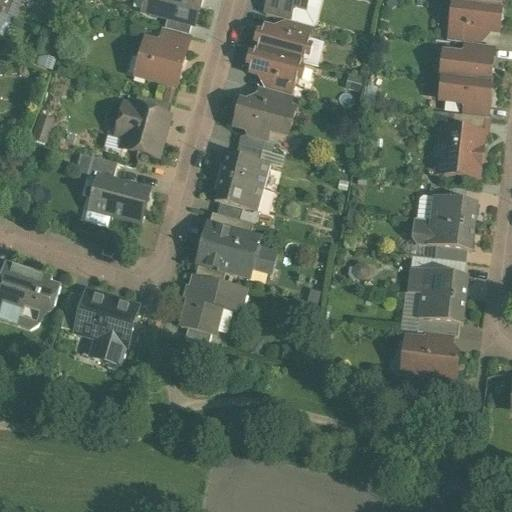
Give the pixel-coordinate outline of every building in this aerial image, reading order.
[(152,0),(149,15),(168,20),(192,26),(194,27),(200,0),(152,0)] [(308,0),(269,0),(269,3),(293,9),(305,13),(308,0)] [(452,0),(453,3),(454,4),(500,9),(501,1),(499,0),(452,0)] [(293,9),(269,3),(266,17),(288,23),(289,23),(293,9)] [(500,9),(454,4),(453,12),(448,15),(452,21),(451,30),(457,30),(479,33),(498,35),(499,26),(496,22),(500,18),(501,10),(500,9)] [(192,26),(168,20),(165,31),(189,37),(192,26)] [(289,23),(288,23),(285,34),(309,41),(312,29),(289,23)] [(285,34),(264,28),(258,52),(302,64),(304,64),(310,42),(285,34)] [(479,33),(457,30),(455,45),(465,46),(477,47),(479,33)] [(165,31),(164,31),(160,47),(185,53),(189,38),(189,37),(165,31)] [(160,47),(149,44),(144,63),(150,65),(146,82),(177,90),(187,54),(185,53),(160,47)] [(477,47),(465,46),(464,58),(490,61),(492,49),(477,47)] [(258,52),(256,51),(249,74),(270,80),(294,87),(295,87),(302,64),(258,52)] [(464,58),(449,56),(448,67),(444,70),(442,79),(444,79),(491,85),(491,81),(488,78),(489,73),(491,73),(493,61),(490,61),(464,58)] [(491,85),(444,79),(443,89),(447,93),(446,104),(487,109),(489,109),(491,97),(488,97),(488,92),(492,89),(492,85),(491,85)] [(294,87),(270,80),(267,92),(291,98),(294,87)] [(293,99),(262,91),(259,103),(290,111),(293,99)] [(172,107),(138,98),(134,110),(169,119),(172,107)] [(290,111),(259,103),(250,107),(241,105),(235,128),(249,132),(248,136),(267,141),(269,133),(287,138),(294,112),(290,111)] [(487,109),(465,106),(463,118),(485,121),(487,109)] [(134,110),(125,108),(117,137),(126,139),(123,150),(158,160),(169,119),(134,110)] [(45,141),(53,120),(42,115),(34,137),(45,141)] [(463,118),(452,117),(450,132),(483,136),(483,137),(486,138),(488,121),(485,121),(463,118)] [(450,132),(444,131),(442,149),(435,148),(434,160),(447,162),(445,177),(478,181),(479,168),(477,164),(478,156),(481,153),(483,137),(483,136),(450,132)] [(262,153),(239,146),(236,158),(259,164),(262,153)] [(236,158),(227,156),(221,180),(263,191),(269,167),(259,164),(236,158)] [(118,167),(92,160),(88,177),(99,180),(100,179),(113,183),(118,167)] [(113,183),(100,179),(99,180),(95,196),(93,195),(92,200),(94,200),(91,211),(140,225),(149,192),(113,183)] [(263,191),(221,180),(214,204),(243,211),(256,215),(263,191)] [(444,188),(431,187),(429,199),(434,200),(434,199),(443,200),(444,188)] [(466,191),(444,188),(443,200),(465,203),(466,191)] [(434,200),(429,199),(424,198),(419,201),(417,222),(431,224),(434,200)] [(443,200),(434,199),(434,200),(431,224),(474,229),(478,205),(465,203),(443,200)] [(243,211),(219,205),(216,217),(240,223),(243,211)] [(216,217),(212,215),(206,239),(229,245),(232,234),(250,239),(250,238),(253,227),(240,223),(216,217)] [(417,222),(415,222),(412,241),(417,247),(428,248),(431,224),(417,222)] [(474,229),(431,224),(428,248),(435,249),(467,253),(471,254),(474,229)] [(229,245),(206,239),(195,278),(223,285),(226,274),(248,281),(251,271),(270,276),(275,256),(257,251),(259,241),(250,238),(250,239),(232,234),(229,245)] [(467,253),(435,249),(434,262),(466,266),(467,253)] [(466,266),(434,262),(433,274),(465,278),(466,266)] [(52,281),(14,268),(11,278),(8,277),(6,284),(0,282),(0,283),(0,320),(31,331),(39,327),(42,315),(47,317),(53,314),(61,289),(50,286),(52,281)] [(425,273),(411,271),(408,296),(422,297),(425,273)] [(433,274),(425,273),(422,297),(465,303),(468,278),(465,278),(433,274)] [(195,278),(194,278),(182,328),(187,329),(211,335),(214,336),(221,309),(240,314),(246,291),(223,285),(195,278)] [(112,300),(88,293),(86,300),(76,334),(97,340),(123,348),(127,349),(133,330),(131,330),(137,309),(111,302),(112,300)] [(86,300),(71,295),(61,330),(76,334),(86,300)] [(465,303),(422,297),(419,322),(459,327),(462,328),(465,303)] [(459,327),(419,322),(417,334),(450,338),(458,339),(459,327)] [(211,335),(187,329),(184,342),(208,348),(211,335)] [(450,338),(427,335),(425,348),(449,350),(450,338)] [(123,348),(97,340),(92,358),(118,365),(123,348)] [(425,348),(407,345),(405,362),(408,366),(407,378),(431,381),(435,382),(436,377),(454,379),(455,379),(456,372),(453,367),(453,362),(454,362),(457,360),(451,352),(450,352),(451,351),(449,350),(425,348)] [(454,379),(436,377),(435,382),(431,381),(430,388),(452,391),(454,379)]
